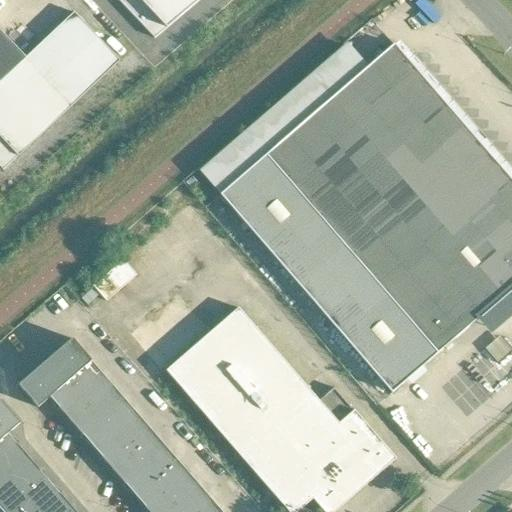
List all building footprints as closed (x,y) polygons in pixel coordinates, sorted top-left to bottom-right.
[(117,0),(154,39),(200,0),(117,0)] [(0,167),(3,170),(18,156),(18,157),(120,61),(74,13),(26,58),(0,30),(0,167)] [(511,181),(394,45),(393,45),(220,195),(392,394),(481,316),(488,323),(511,302),(511,181)] [(163,226),(137,249),(150,264),(177,241),(163,226)] [(177,241),(150,264),(163,279),(189,256),(177,241)] [(137,249),(111,272),(124,287),(150,264),(137,249)] [(189,256),(163,279),(176,293),(202,271),(189,256)] [(150,264),(124,287),(136,302),(163,279),(150,264)] [(202,271),(176,293),(188,308),(214,285),(202,271)] [(163,279),(136,302),(149,316),(176,293),(163,279)] [(214,285),(188,308),(201,323),(227,300),(214,285)] [(176,293),(149,316),(161,331),(188,308),(176,293)] [(227,300),(201,323),(213,337),(240,314),(227,300)] [(188,308),(161,331),(174,346),(201,323),(188,308)] [(240,314),(213,337),(226,351),(252,329),(240,314)] [(201,323),(174,346),(187,360),(213,337),(201,323)] [(252,329),(226,351),(238,366),(265,343),(252,329)] [(213,337),(187,360),(199,374),(226,351),(213,337)] [(92,362),(72,339),(19,386),(38,408),(50,398),(92,362)] [(265,343),(238,366),(252,382),(279,359),(265,343)] [(226,351),(199,374),(212,388),(238,366),(226,351)] [(279,359),(252,382),(267,399),(293,376),(279,359)] [(50,398),(71,422),(113,386),(92,362),(50,398)] [(238,366),(212,388),(226,405),(252,382),(238,366)] [(293,376),(267,399),(281,415),(307,392),(293,376)] [(252,382),(226,405),(240,422),(267,399),(252,382)] [(93,447),(134,411),(113,386),(71,422),(93,447)] [(307,392),(281,415),(295,431),(321,408),(307,392)] [(267,399),(240,422),(254,438),(281,415),(267,399)] [(20,424),(0,401),(0,440),(8,434),(20,424)] [(321,408),(295,431),(309,448),(335,424),(321,408)] [(114,472),(156,436),(134,411),(93,447),(114,472)] [(281,415),(254,438),(268,454),(295,431),(281,415)] [(335,424),(309,448),(323,464),(349,441),(335,424)] [(295,431),(268,454),(282,470),(309,448),(295,431)] [(8,434),(0,440),(0,484),(29,459),(26,456),(8,434)] [(156,436),(114,472),(135,496),(177,460),(156,436)] [(349,441),(323,464),(337,480),(364,457),(349,441)] [(309,448),(282,470),(297,487),(323,464),(309,448)] [(364,457),(337,480),(351,496),(378,473),(364,457)] [(17,511),(50,484),(29,459),(0,484),(0,509),(2,511),(17,511)] [(135,496),(148,511),(167,511),(198,485),(177,460),(135,496)] [(323,464),(297,487),(311,503),(337,480),(323,464)] [(378,473),(351,496),(364,511),(365,511),(392,490),(378,473)] [(337,480),(311,503),(318,511),(333,511),(351,496),(337,480)] [(17,511),(67,511),(72,508),(50,484),(17,511)] [(198,485),(167,511),(216,511),(220,510),(198,485)] [(364,511),(351,496),(333,511),(364,511)]
